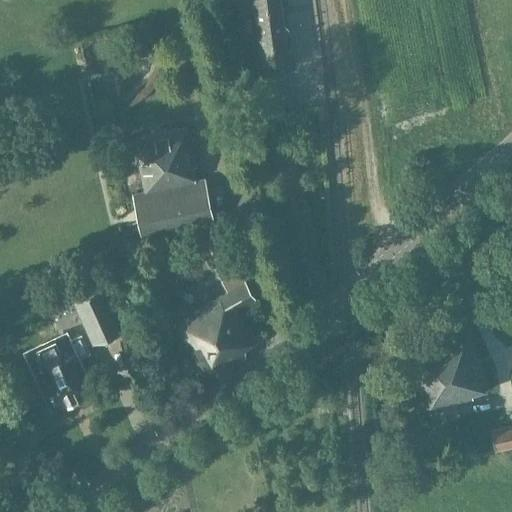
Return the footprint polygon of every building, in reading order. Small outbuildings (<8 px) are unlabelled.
[(255,0),(256,5),(255,5),(261,48),(262,48),(264,60),(265,60),(266,71),(283,69),(281,58),(288,57),(286,45),(287,45),(281,1),(280,1),(280,0),(255,0)] [(132,194),(143,243),(216,228),(205,179),(194,181),(191,167),(195,166),(187,127),(133,139),(145,191),(132,194)] [(213,267),(228,291),(175,323),(213,386),(234,371),(231,365),(245,357),(245,350),(258,341),(238,309),(256,299),(240,273),(232,276),(222,262),(213,267)] [(104,285),(73,298),(92,343),(123,329),(104,285)] [(54,298),(39,303),(46,322),(61,317),(54,298)] [(473,398),(471,394),(488,389),(469,329),(407,349),(427,413),(473,398)] [(25,353),(51,408),(68,400),(68,401),(77,397),(76,396),(93,389),(78,356),(87,351),(81,336),(71,341),(67,333),(25,353)] [(511,426),(489,431),(494,452),(511,448),(511,426)]
